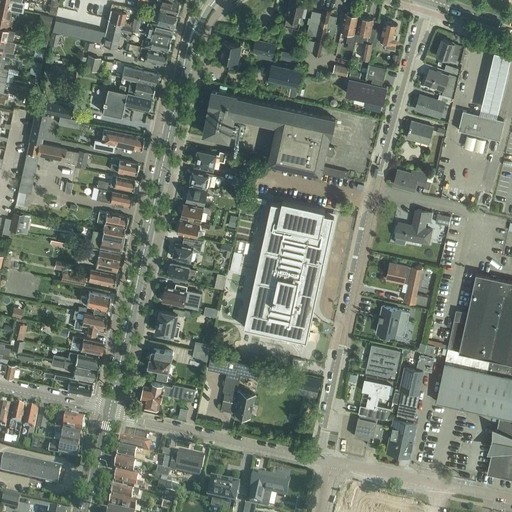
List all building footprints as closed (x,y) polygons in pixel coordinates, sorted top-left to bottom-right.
[(0,0),(0,5),(19,10),(22,10),(24,1),(20,0),(0,0)] [(159,5),(158,10),(176,14),(178,4),(171,2),(172,0),(170,0),(156,0),(155,4),(159,5)] [(291,0),(290,0),(288,10),(284,12),(286,15),(284,25),(299,29),(300,22),(301,22),(303,16),(305,17),(307,8),(304,7),(305,3),(299,2),(298,0),(292,0),(291,0)] [(0,5),(0,15),(15,19),(16,14),(18,14),(19,10),(0,5)] [(55,15),(57,7),(50,5),(49,14),(55,15)] [(307,33),(313,34),(319,36),(318,41),(312,40),(306,38),(304,49),(311,50),(315,51),(315,54),(322,55),(322,53),(328,54),(331,44),(327,43),(324,42),(326,37),(332,39),(334,29),(336,29),(338,23),(336,23),(337,16),(333,15),(334,10),(321,7),(324,8),(323,13),(312,10),(311,17),(309,16),(307,23),(309,23),(307,33)] [(176,14),(158,10),(153,9),(150,20),(156,21),(173,26),(176,14)] [(127,13),(111,10),(109,21),(122,24),(124,25),(127,13)] [(348,11),(347,13),(346,13),(342,31),(348,33),(346,42),(348,43),(347,48),(353,50),(356,37),(356,34),(354,33),(358,15),(353,14),(352,12),(348,11)] [(38,23),(38,24),(46,25),(50,26),(52,16),(40,14),(38,23)] [(0,15),(0,25),(14,29),(15,29),(17,19),(15,19),(0,15)] [(370,38),(373,18),(367,17),(365,15),(362,16),(361,15),(357,32),(365,34),(365,36),(370,38)] [(131,30),(138,32),(141,19),(134,17),(131,30)] [(50,26),(49,31),(52,31),(57,32),(59,20),(54,19),(52,18),(50,26)] [(59,20),(57,32),(64,34),(67,22),(59,20)] [(109,21),(103,45),(117,48),(121,31),(122,24),(109,21)] [(391,22),(388,21),(386,22),(385,22),(382,33),(379,32),(378,38),(381,38),(380,40),(387,42),(385,47),(395,49),(398,37),(395,37),(398,25),(392,24),(391,22)] [(67,22),(64,34),(72,36),(75,24),(67,22)] [(75,24),(72,36),(80,38),(82,26),(75,24)] [(122,24),(121,31),(130,33),(131,27),(124,25),(122,24)] [(149,24),(147,34),(170,40),(172,29),(149,24)] [(0,25),(0,36),(12,39),(14,29),(0,25)] [(82,26),(80,38),(87,39),(90,27),(82,26)] [(90,27),(87,39),(95,41),(98,29),(90,27)] [(98,29),(95,41),(102,43),(105,31),(98,29)] [(52,33),(50,45),(57,47),(59,35),(52,33)] [(167,51),(170,40),(147,34),(146,40),(143,39),(141,44),(167,51)] [(0,39),(0,50),(13,53),(14,48),(8,47),(9,42),(5,41),(0,39)] [(274,55),(276,43),(256,39),(253,51),(274,55)] [(436,55),(450,60),(449,63),(453,64),(454,60),(457,61),(462,46),(442,39),(436,55)] [(229,68),(235,70),(237,61),(238,62),(242,45),(223,40),(219,57),(231,59),(229,68)] [(86,41),(84,48),(91,49),(92,45),(94,45),(94,43),(86,41)] [(373,43),(364,41),(361,58),(370,60),(373,43)] [(147,53),(145,59),(164,64),(167,52),(129,43),(128,51),(139,54),(140,51),(147,53)] [(33,57),(35,57),(35,58),(43,59),(42,59),(44,50),(35,47),(33,57)] [(0,60),(5,61),(9,62),(10,57),(14,58),(15,53),(13,53),(0,50),(0,60)] [(282,51),(281,59),(289,60),(297,62),(297,59),(298,54),(282,51)] [(495,52),(480,114),(496,118),(511,56),(495,52)] [(85,68),(91,69),(110,74),(112,62),(101,59),(101,58),(88,55),(85,68)] [(0,60),(0,70),(8,73),(9,70),(3,69),(5,61),(0,60)] [(32,60),(29,73),(40,75),(41,69),(43,63),(42,62),(34,61),(32,60)] [(50,63),(48,72),(74,77),(76,68),(50,63)] [(268,81),(267,83),(272,84),(273,82),(289,86),(287,96),(295,97),(297,88),(298,88),(302,70),(272,63),(271,66),(268,81)] [(349,68),(335,64),(333,73),(347,76),(349,68)] [(349,78),(346,93),(367,98),(365,108),(371,109),(381,111),(383,101),(384,102),(388,86),(382,85),(385,75),(386,68),(370,64),(367,78),(373,79),(372,83),(349,78)] [(121,77),(136,81),(154,85),(157,74),(124,66),(121,77)] [(451,66),(449,71),(457,74),(459,68),(451,66)] [(424,84),(443,91),(442,94),(452,96),(456,76),(449,73),(448,75),(430,69),(424,84)] [(0,70),(0,81),(5,82),(5,81),(6,81),(8,73),(0,70)] [(351,70),(350,76),(360,78),(361,72),(351,70)] [(38,85),(39,79),(32,77),(31,84),(38,85)] [(152,96),(154,85),(136,81),(134,89),(130,88),(129,90),(152,96)] [(107,87),(102,110),(121,115),(123,103),(148,109),(151,97),(116,90),(107,87)] [(32,95),(32,98),(38,99),(40,89),(34,88),(32,95)] [(208,112),(203,135),(230,141),(236,117),(276,126),(268,162),(322,173),(347,178),(349,171),(323,166),(330,136),(332,137),(336,118),(237,96),(238,95),(213,89),(208,112)] [(0,102),(4,103),(5,99),(8,99),(9,93),(3,92),(0,91),(0,102)] [(441,118),(444,106),(449,108),(450,104),(452,98),(440,94),(438,100),(420,94),(415,109),(441,118)] [(330,101),(330,102),(330,103),(330,104),(331,105),(332,106),(333,106),(335,106),(336,106),(337,105),(337,104),(338,103),(337,101),(337,100),(336,99),(335,99),(334,98),(333,98),(331,99),(330,100),(330,101)] [(41,101),(39,111),(65,117),(67,107),(41,101)] [(34,115),(32,127),(44,130),(47,118),(48,114),(43,113),(35,111),(34,115)] [(463,111),(458,130),(500,140),(505,121),(496,118),(480,114),(463,111)] [(433,126),(412,120),(407,137),(429,143),(433,126)] [(95,139),(93,147),(113,151),(114,144),(124,146),(126,147),(128,148),(130,147),(140,149),(143,136),(104,127),(101,140),(95,139)] [(444,136),(446,129),(438,127),(436,134),(444,136)] [(19,189),(18,191),(19,191),(26,192),(30,193),(39,155),(64,160),(63,162),(76,164),(79,150),(71,149),(66,148),(41,142),(39,142),(29,140),(26,153),(19,189)] [(195,164),(214,169),(216,160),(225,162),(227,152),(220,151),(219,154),(218,154),(218,153),(198,149),(196,156),(195,157),(194,161),(195,162),(195,164)] [(76,164),(75,166),(76,166),(85,168),(89,153),(82,151),(79,150),(76,164)] [(110,169),(117,171),(135,175),(138,163),(120,159),(118,165),(111,164),(110,169)] [(237,167),(235,175),(248,178),(250,169),(237,167)] [(425,186),(427,181),(433,183),(435,174),(429,172),(419,170),(419,172),(412,170),(412,173),(398,169),(394,184),(415,189),(417,184),(425,186)] [(190,184),(207,187),(210,188),(213,174),(207,172),(206,173),(193,170),(192,176),(190,177),(189,180),(190,182),(190,184)] [(112,174),(110,186),(132,190),(134,178),(112,174)] [(233,184),(246,187),(248,178),(235,175),(233,184)] [(96,187),(98,188),(98,187),(107,189),(108,182),(98,180),(96,187)] [(91,198),(97,199),(129,206),(129,203),(131,202),(132,197),(131,196),(131,194),(107,189),(98,187),(98,188),(96,187),(93,187),(91,198)] [(195,187),(195,189),(189,188),(188,193),(186,193),(185,198),(186,200),(186,201),(205,205),(208,190),(195,187)] [(19,191),(16,204),(24,206),(26,192),(19,191)] [(245,325),(245,326),(307,340),(307,339),(321,277),(329,241),(329,238),(334,215),(333,215),(324,213),(325,209),(284,200),(283,204),(281,204),(272,202),(270,211),(266,231),(264,241),(245,325)] [(184,204),(181,217),(201,222),(201,220),(203,211),(209,212),(210,207),(204,206),(204,208),(184,204)] [(399,222),(396,238),(395,243),(405,245),(406,240),(430,244),(433,228),(426,226),(427,222),(431,223),(433,213),(416,210),(413,225),(399,222)] [(12,219),(10,229),(20,231),(24,213),(14,211),(12,219)] [(104,222),(103,229),(110,230),(123,233),(125,223),(127,222),(128,218),(126,217),(127,215),(106,211),(106,212),(99,211),(97,221),(104,222)] [(437,213),(435,223),(449,225),(451,216),(437,213)] [(231,215),(229,225),(236,227),(238,217),(231,215)] [(6,218),(2,236),(9,237),(10,229),(12,219),(6,218)] [(178,233),(198,237),(200,224),(181,219),(178,233)] [(120,251),(123,233),(110,230),(103,229),(101,240),(98,239),(97,246),(120,251)] [(176,243),(175,249),(172,249),(171,255),(173,255),(173,257),(191,261),(194,251),(201,252),(203,241),(184,237),(183,244),(176,243)] [(223,256),(230,257),(233,246),(223,244),(221,251),(224,251),(223,256)] [(119,253),(91,247),(89,246),(87,256),(97,258),(95,266),(116,271),(119,253)] [(235,251),(230,269),(239,271),(243,253),(235,251)] [(390,262),(386,278),(409,283),(407,294),(406,293),(404,301),(416,304),(416,303),(426,305),(428,296),(417,294),(423,268),(412,266),(412,267),(408,266),(390,262)] [(168,277),(187,281),(189,273),(199,275),(201,270),(193,268),(193,269),(189,268),(190,268),(171,263),(168,277)] [(115,273),(90,268),(87,280),(113,285),(115,273)] [(60,280),(72,282),(72,283),(84,285),(85,277),(74,275),(66,273),(61,278),(60,280)] [(218,273),(216,280),(225,282),(226,274),(218,273)] [(448,349),(437,402),(500,416),(497,429),(496,429),(493,440),(491,450),(492,450),(487,474),(511,479),(511,280),(476,273),(467,312),(465,322),(455,320),(449,345),(448,349)] [(163,300),(175,303),(178,306),(181,304),(198,308),(199,308),(199,307),(202,293),(187,289),(188,285),(176,282),(175,287),(166,285),(165,292),(162,292),(162,297),(163,299),(163,300)] [(109,295),(89,290),(87,297),(81,295),(80,300),(83,300),(82,303),(86,304),(94,306),(93,313),(105,315),(108,302),(110,301),(111,298),(109,296),(109,295)] [(383,305),(377,332),(397,336),(397,332),(406,334),(410,313),(402,312),(403,309),(383,305)] [(12,316),(21,318),(23,308),(14,306),(12,316)] [(156,331),(175,335),(178,336),(180,325),(177,324),(179,315),(184,316),(185,310),(174,308),(173,312),(160,309),(156,331)] [(73,317),(75,318),(73,327),(84,329),(83,332),(97,335),(98,328),(104,329),(107,316),(86,312),(84,311),(83,312),(77,310),(75,310),(73,317)] [(20,338),(24,324),(17,323),(14,337),(20,338)] [(69,329),(56,326),(54,333),(68,336),(69,329)] [(78,349),(80,349),(100,354),(103,341),(73,335),(72,340),(79,342),(78,349)] [(0,361),(2,361),(6,362),(10,343),(0,340),(0,361)] [(198,342),(196,350),(209,352),(210,345),(198,342)] [(374,352),(370,371),(389,375),(389,373),(395,375),(401,350),(372,344),(371,351),(374,352)] [(427,344),(425,352),(427,353),(434,354),(435,347),(435,346),(429,345),(427,344)] [(148,360),(147,364),(148,366),(148,367),(159,370),(157,379),(167,381),(169,372),(169,371),(170,371),(172,359),(174,351),(165,349),(165,351),(153,348),(152,351),(151,358),(150,358),(150,359),(148,360)] [(207,360),(209,352),(196,350),(194,357),(207,360)] [(394,418),(387,448),(387,451),(411,456),(415,440),(410,439),(414,423),(412,422),(413,418),(414,418),(420,393),(418,393),(423,371),(427,353),(425,352),(421,351),(420,357),(417,370),(405,367),(400,389),(402,390),(397,415),(399,415),(398,419),(394,418)] [(17,358),(33,361),(34,355),(19,352),(17,358)] [(53,359),(97,368),(99,357),(77,352),(76,358),(61,355),(54,354),(53,359)] [(423,371),(425,371),(425,370),(432,371),(435,354),(434,354),(427,353),(423,371)] [(262,367),(259,366),(211,356),(208,369),(227,373),(223,390),(225,393),(222,409),(236,412),(235,413),(243,415),(244,417),(248,418),(249,416),(251,416),(254,402),(256,401),(257,397),(255,395),(256,393),(240,390),(238,390),(241,374),(259,378),(262,367)] [(293,358),(291,369),(302,371),(304,360),(293,358)] [(95,380),(97,368),(53,359),(52,365),(64,367),(63,367),(73,369),(72,375),(95,380)] [(4,375),(12,377),(15,365),(6,363),(4,375)] [(69,380),(67,389),(90,394),(90,393),(93,392),(93,387),(92,384),(77,381),(78,378),(54,373),(54,377),(69,380)] [(305,375),(303,386),(311,388),(313,377),(305,375)] [(361,405),(359,413),(367,415),(373,416),(378,417),(389,420),(391,409),(391,408),(378,405),(379,397),(389,399),(391,385),(375,382),(366,380),(363,392),(370,393),(367,406),(361,405)] [(141,390),(140,395),(142,397),(145,398),(143,405),(159,408),(160,403),(162,394),(183,398),(193,400),(196,388),(185,386),(173,384),(173,386),(165,384),(151,381),(150,386),(145,385),(144,389),(141,390)] [(0,406),(0,427),(0,429),(5,430),(10,409),(0,406)] [(14,408),(9,431),(14,432),(16,426),(21,427),(24,410),(14,408)] [(26,410),(23,429),(29,430),(29,432),(28,432),(27,440),(27,442),(24,441),(23,448),(31,449),(32,443),(32,442),(31,441),(37,412),(26,410)] [(40,411),(37,424),(46,426),(49,413),(40,411)] [(84,420),(56,414),(55,421),(64,423),(62,430),(81,434),(82,432),(84,431),(85,428),(83,426),(84,420)] [(367,445),(379,447),(384,425),(377,423),(377,421),(358,417),(354,436),(368,439),(367,445)] [(63,431),(60,444),(79,447),(81,435),(63,431)] [(121,438),(118,447),(149,454),(151,445),(121,438)] [(32,443),(31,449),(37,450),(39,440),(34,439),(32,439),(32,442),(32,443)] [(50,447),(49,454),(76,460),(77,454),(79,453),(79,450),(78,449),(79,447),(60,444),(59,449),(50,447)] [(116,458),(117,458),(134,462),(135,456),(148,459),(150,454),(149,454),(118,447),(116,458)] [(171,459),(171,460),(169,471),(169,472),(175,473),(177,467),(188,469),(186,475),(198,477),(200,472),(201,472),(204,457),(179,452),(178,457),(172,456),(171,459)] [(4,456),(0,471),(0,472),(57,486),(60,468),(4,456)] [(164,457),(161,469),(162,470),(169,471),(171,460),(171,459),(164,457)] [(113,470),(116,471),(140,476),(141,473),(139,473),(141,467),(127,464),(115,461),(113,470)] [(157,468),(155,477),(161,478),(167,479),(168,477),(169,473),(169,472),(169,471),(162,470),(161,469),(157,468)] [(116,472),(114,483),(133,488),(133,490),(138,491),(138,489),(144,490),(144,488),(142,487),(143,485),(137,483),(138,477),(116,472)] [(251,490),(248,502),(261,505),(264,493),(284,498),(288,481),(254,473),(250,490),(251,490)] [(158,482),(156,490),(164,492),(166,484),(160,482),(158,482)] [(208,496),(208,499),(211,500),(212,500),(211,503),(210,507),(219,509),(220,505),(221,502),(226,503),(230,504),(234,505),(238,487),(211,482),(208,496)] [(166,484),(164,491),(176,493),(178,486),(166,483),(166,484)] [(113,488),(111,497),(131,502),(132,496),(140,498),(141,494),(113,488)] [(340,509),(339,511),(415,511),(417,503),(357,490),(352,511),(340,509)] [(1,506),(16,510),(19,498),(4,494),(1,506)] [(111,497),(108,508),(128,511),(135,511),(136,508),(145,510),(146,505),(139,504),(139,503),(131,502),(111,497)]
